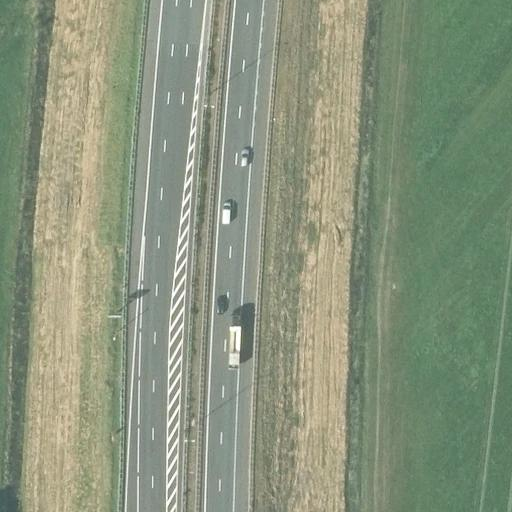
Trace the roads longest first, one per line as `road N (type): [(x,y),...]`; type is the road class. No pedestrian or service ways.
road 1 (motorway): [(183,0),(158,237),(151,511)]
road 2 (motorway): [(225,511),(237,189),(254,0)]
